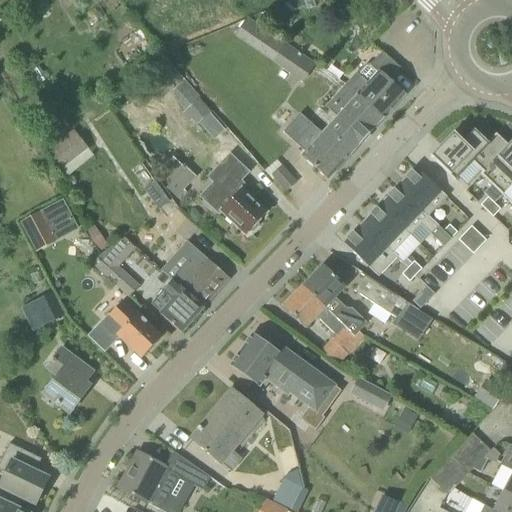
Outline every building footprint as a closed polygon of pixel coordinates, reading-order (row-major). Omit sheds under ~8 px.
[(272,63),(303,84),(314,67),(283,46),(272,63)] [(356,74),(345,86),(383,120),(405,96),(391,83),(402,72),(382,53),(371,66),(365,66),(357,75),(356,74)] [(352,154),(383,120),(345,86),(341,91),(335,86),(325,97),(330,102),(325,108),(337,118),(326,130),(352,154)] [(214,140),(224,132),(196,101),(183,113),(190,121),(192,119),(197,125),(199,123),(214,140)] [(328,181),(352,154),(326,130),(321,135),(299,115),(283,133),(305,153),(301,157),(328,181)] [(472,163),(482,173),(483,174),(499,157),(486,145),(487,144),(474,131),(462,143),(453,134),(430,158),(454,182),(472,163)] [(59,171),(65,179),(91,158),(70,132),(61,139),(59,137),(43,150),(60,170),(59,171)] [(511,141),(508,146),(496,135),(487,144),(486,145),(499,157),(483,174),(482,173),(480,175),(511,206),(511,141)] [(238,144),(229,153),(249,172),(258,162),(238,144)] [(262,211),(241,191),(245,186),(240,182),(248,173),(235,161),(226,170),(212,157),(211,158),(207,154),(196,166),(201,170),(200,171),(213,184),(221,192),(208,206),(218,215),(221,212),(246,235),(260,221),(256,217),(262,211)] [(174,198),(195,179),(182,164),(161,183),(174,198)] [(282,167),(272,176),(286,192),(296,183),(282,167)] [(446,198),(416,169),(412,173),(411,171),(404,178),(405,180),(397,188),(428,218),(446,198)] [(162,194),(154,184),(144,192),(151,202),(162,194)] [(438,227),(428,218),(397,188),(395,191),(393,190),(386,197),(388,198),(379,207),(410,236),(420,225),(430,235),(438,227)] [(486,212),(494,204),(488,198),(480,206),(486,212)] [(500,210),(494,204),(486,212),(492,218),(500,210)] [(410,236),(379,207),(377,209),(375,208),(369,215),(370,216),(362,225),(392,255),(393,254),(410,236)] [(52,237),(39,213),(20,224),(33,248),(52,237)] [(397,258),(393,254),(392,255),(362,225),(353,234),(352,233),(345,240),(346,241),(343,244),(378,278),(397,258)] [(443,232),(451,240),(457,234),(449,226),(443,232)] [(471,228),(465,234),(472,241),(478,235),(471,228)] [(99,231),(88,239),(82,231),(66,243),(72,251),(82,265),(109,245),(99,231)] [(449,240),(440,232),(432,240),(440,249),(449,240)] [(472,241),(465,234),(458,241),(465,248),(472,241)] [(486,242),(478,235),(472,241),(479,248),(486,242)] [(138,287),(118,269),(135,249),(124,239),(113,250),(103,255),(95,265),(130,296),(138,287)] [(473,255),(479,248),(472,241),(465,248),(473,255)] [(410,261),(402,254),(397,259),(404,266),(410,261)] [(229,280),(206,261),(181,290),(203,309),(229,280)] [(414,263),(408,269),(415,276),(422,270),(414,263)] [(322,267),(303,287),(354,336),(358,333),(367,324),(352,309),(346,309),(335,299),(345,288),(322,267)] [(415,276),(408,269),(402,275),(409,283),(415,276)] [(135,316),(122,303),(93,276),(80,289),(122,330),(116,335),(141,359),(161,338),(136,315),(135,316)] [(416,310),(398,298),(366,277),(355,293),(398,320),(401,316),(409,321),(416,310)] [(160,315),(181,334),(203,309),(181,290),(172,282),(151,305),(161,314),(160,315)] [(306,329),(315,319),(318,322),(334,336),(319,352),(338,366),(365,339),(358,333),(354,336),(303,287),(282,308),(306,329)] [(434,295),(426,287),(412,302),(420,310),(434,295)] [(67,320),(55,295),(38,304),(50,328),(67,320)] [(252,336),(230,366),(259,387),(265,379),(286,394),(288,391),(313,410),(331,384),(284,350),(280,355),(252,336)] [(92,374),(92,373),(61,350),(46,369),(57,377),(43,395),(69,414),(89,387),(81,381),(88,371),(92,374)] [(349,395),(383,413),(392,397),(358,379),(349,395)] [(198,430),(191,439),(222,465),(262,417),(234,394),(215,416),(212,413),(200,428),(197,426),(195,429),(198,430)] [(412,430),(418,418),(404,411),(399,419),(406,423),(405,426),(412,430)] [(460,465),(464,461),(482,443),(473,433),(451,456),(460,465)] [(491,451),(482,443),(464,461),(473,470),(480,474),(487,461),(484,459),(491,451)] [(0,484),(0,488),(18,497),(36,505),(38,500),(41,501),(48,486),(46,485),(48,480),(30,471),(36,458),(8,444),(0,461),(0,471),(5,474),(0,484)] [(511,446),(500,466),(511,472),(511,446)] [(210,480),(173,453),(166,468),(139,453),(120,488),(161,511),(179,477),(204,491),(210,480)] [(439,487),(457,469),(460,465),(451,456),(430,478),(439,487)] [(439,487),(446,494),(448,496),(466,477),(457,469),(439,487)] [(281,478),(272,500),(291,508),(300,486),(281,478)] [(20,511),(12,508),(18,497),(0,488),(0,511),(20,511)] [(511,511),(511,496),(504,492),(493,511),(494,511),(511,511)] [(376,511),(405,511),(406,510),(382,499),(376,511)] [(287,511),(267,502),(261,511),(287,511)]
